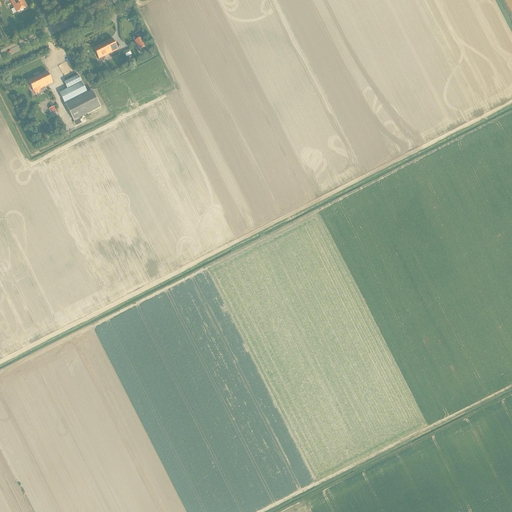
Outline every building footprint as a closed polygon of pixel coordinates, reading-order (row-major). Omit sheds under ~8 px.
[(23,0),(10,0),(14,8),(11,10),(13,14),(16,12),(27,7),(23,0)] [(141,38),(135,41),(139,50),(146,47),(141,38)] [(94,48),(99,59),(100,59),(101,60),(102,60),(103,59),(104,58),(104,57),(118,49),(113,39),(94,48)] [(40,91),(40,89),(53,83),(48,72),(29,81),(34,92),(35,94),(40,92),(39,91),(40,91)] [(68,89),(60,93),(66,105),(74,121),(76,125),(81,122),(79,119),(101,108),(93,91),(88,94),(79,75),(78,76),(67,81),(65,82),(68,89)]
